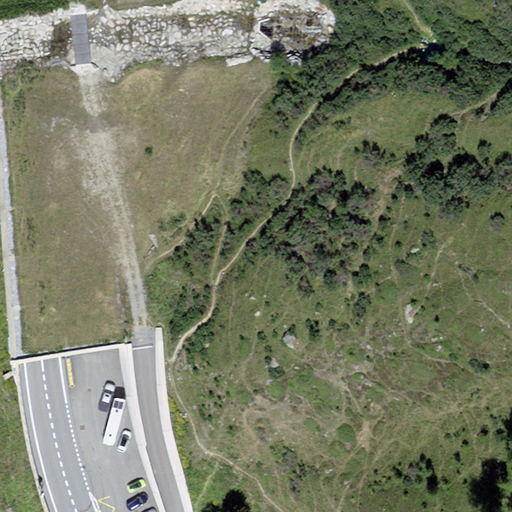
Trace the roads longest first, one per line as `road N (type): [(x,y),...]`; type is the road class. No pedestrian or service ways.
road 1 (primary): [(6,0),(41,361),(75,511)]
road 2 (track): [(153,353),(159,428),(179,511)]
